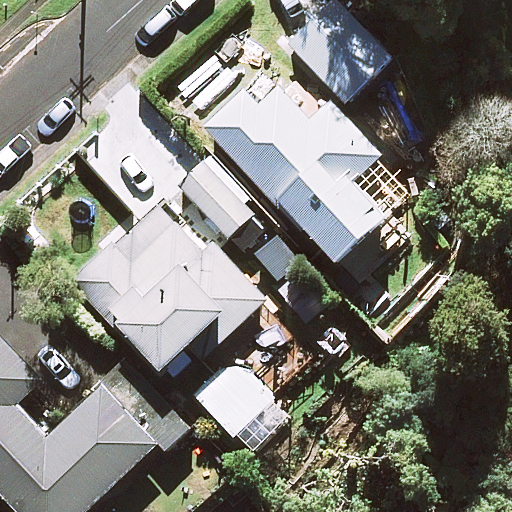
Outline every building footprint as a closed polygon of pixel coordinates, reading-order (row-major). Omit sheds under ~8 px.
[(368,33),(338,1),(291,44),(345,103),(392,60),(368,33)] [(206,130),(245,170),(339,270),(408,206),(373,168),(385,157),(330,99),(308,119),(276,86),(258,103),(247,92),(206,130)] [(200,159),(174,182),(229,240),(254,217),(200,159)] [(262,306),(164,204),(80,285),(162,372),(222,315),(237,330),(262,306)] [(0,487),(21,511),(87,511),(186,425),(131,363),(47,438),(18,405),(43,382),(0,332),(0,487)]
